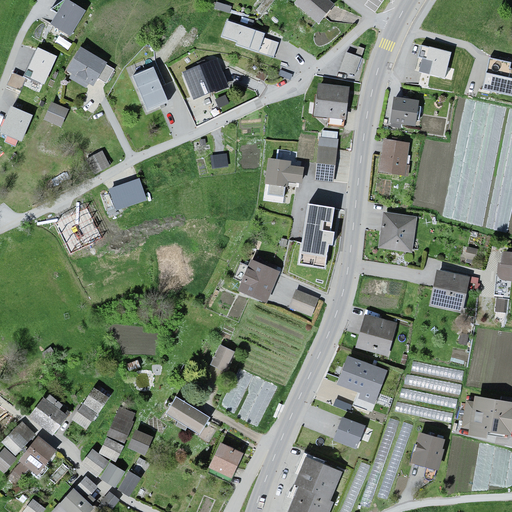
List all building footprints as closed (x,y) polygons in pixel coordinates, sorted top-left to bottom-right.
[(84,10),(67,0),(64,0),(51,9),(58,13),(51,24),(69,35),(84,10)] [(332,5),(325,0),(298,0),(296,3),(318,21),(332,5)] [(263,32),(226,19),(221,34),(237,40),(236,45),(272,57),(277,42),(261,37),(263,32)] [(444,77),(450,53),(422,46),(419,57),(433,61),(430,74),(444,77)] [(355,55),(347,52),(340,71),(354,73),(364,49),(358,47),(355,55)] [(56,57),(38,48),(25,76),(44,84),(56,57)] [(114,69),(81,49),(69,69),(74,72),(71,77),(86,86),(88,81),(93,84),(97,77),(106,82),(114,69)] [(490,58),(483,89),(511,95),(511,68),(510,68),(511,63),(490,58)] [(216,61),(185,73),(194,97),(225,85),(216,61)] [(165,101),(152,70),(135,77),(148,108),(165,101)] [(348,88),(319,85),(315,115),(329,116),(328,124),(344,126),(348,88)] [(227,95),(217,100),(221,108),(231,103),(227,95)] [(417,102),(395,98),(392,122),(414,125),(417,102)] [(67,110),(52,104),(45,118),(60,125),(67,110)] [(32,116),(11,107),(0,131),(21,140),(32,116)] [(320,138),(316,179),(333,181),(337,140),(320,138)] [(408,144),(385,141),(381,171),(403,174),(408,144)] [(290,161),(292,152),(280,150),(279,160),(290,161)] [(107,166),(101,153),(87,160),(94,173),(107,166)] [(225,155),(212,156),(214,167),(226,165),(225,155)] [(290,162),(269,159),(266,183),(286,186),(287,180),(300,182),(302,168),(289,167),(290,162)] [(138,180),(110,190),(117,209),(145,199),(138,180)] [(334,208),(308,205),(300,264),(326,268),(329,244),(332,245),(334,232),(331,232),(334,208)] [(101,237),(87,208),(56,223),(71,252),(101,237)] [(415,218),(385,214),(380,246),(410,250),(415,218)] [(511,255),(499,254),(498,269),(508,270),(507,280),(511,280),(511,255)] [(277,273),(252,262),(241,290),(266,300),(277,273)] [(468,278),(439,272),(432,304),(461,310),(468,278)] [(317,300),(298,292),(292,307),(311,314),(317,300)] [(394,324),(366,317),(358,346),(386,354),(394,324)] [(233,352),(221,346),(212,363),(224,369),(233,352)] [(385,371),(348,357),(339,383),(359,390),(354,404),(371,410),(385,371)] [(94,390),(74,419),(86,427),(106,398),(94,390)] [(511,417),(511,404),(476,398),(475,403),(467,402),(462,427),(470,428),(469,434),(485,437),(487,429),(509,434),(511,417)] [(43,399),(30,416),(52,433),(65,416),(43,399)] [(176,399),(167,413),(199,432),(208,418),(176,399)] [(134,414),(120,408),(108,435),(124,442),(133,422),(131,421),(134,414)] [(363,427),(343,419),(335,439),(355,447),(363,427)] [(2,441),(16,455),(28,442),(14,429),(2,441)] [(151,438),(136,431),(129,447),(144,454),(151,438)] [(444,441),(420,434),(413,461),(436,467),(444,441)] [(37,437),(19,458),(37,473),(55,452),(37,437)] [(107,439),(100,452),(115,460),(122,447),(107,439)] [(240,454),(218,444),(207,469),(229,479),(240,454)] [(3,449),(0,452),(0,467),(6,473),(17,460),(3,449)] [(92,451),(82,464),(97,475),(107,462),(92,451)] [(290,511),(327,511),(331,503),(327,502),(339,473),(307,459),(296,484),(302,486),(290,511)] [(110,464),(102,478),(115,486),(123,472),(110,464)] [(139,479),(129,473),(119,489),(129,495),(139,479)] [(95,487),(86,478),(77,488),(86,497),(95,487)] [(84,501),(73,490),(52,511),(88,511),(92,508),(90,506),(95,501),(89,496),(84,501)] [(118,500),(109,493),(103,501),(111,508),(118,500)] [(41,511),(44,509),(33,500),(23,511),(41,511)]
